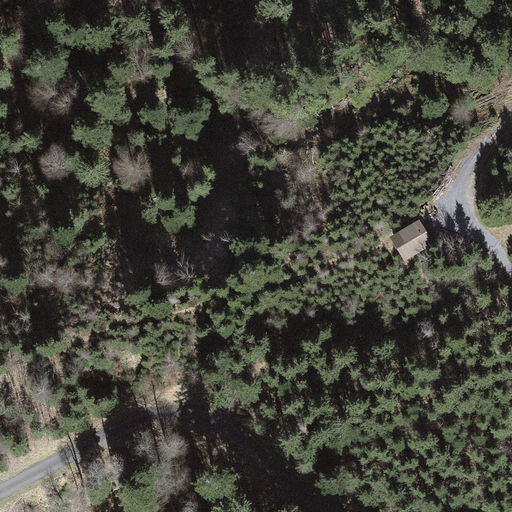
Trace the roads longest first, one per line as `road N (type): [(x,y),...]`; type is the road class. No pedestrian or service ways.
road 1 (track): [(0,494),(130,423),(178,413),(225,427),(336,511)]
road 2 (track): [(511,115),(484,156),(472,207),(511,278)]
